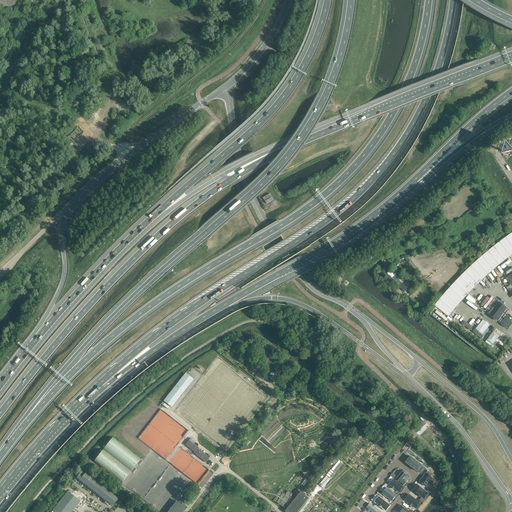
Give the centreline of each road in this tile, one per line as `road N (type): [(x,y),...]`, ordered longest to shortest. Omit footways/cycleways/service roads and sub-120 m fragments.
road 1 (motorway): [(12,439),(112,335),(301,212),(355,165),(399,100),(428,0)]
road 2 (motorway): [(351,0),(331,79),(279,166),(107,322),(12,439)]
road 3 (motorway): [(101,384),(173,321),(321,224),(371,180),(425,101),(453,0)]
road 4 (motorway): [(279,152),(161,232),(75,320),(0,414)]
road 5 (motorway): [(101,384),(349,232),(413,181)]
road 6 (motorway): [(328,0),(309,58),(285,95),(151,217)]
road 7 (motorway): [(511,58),(279,152)]
road 8 (track): [(336,299),(341,275),(459,185),(479,155),(488,150),(499,160)]
road 9 (motorway): [(151,217),(71,297),(0,385)]
road 10 (motorway): [(0,495),(101,384)]
road 11 (motorway): [(279,152),(240,165),(151,217)]
road 12 (motorway): [(413,181),(511,91)]
